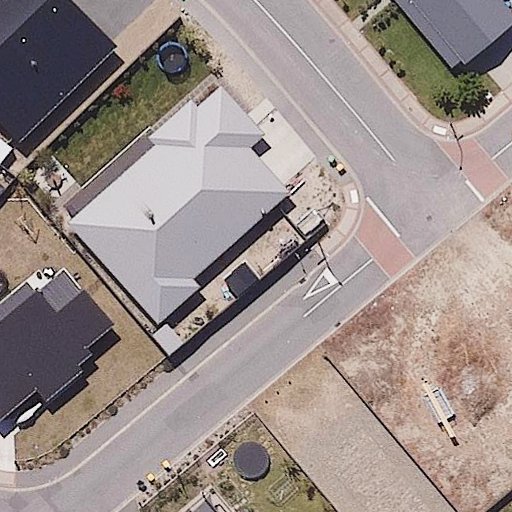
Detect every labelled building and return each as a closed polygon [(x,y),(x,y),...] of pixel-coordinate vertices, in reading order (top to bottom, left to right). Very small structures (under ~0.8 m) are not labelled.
[(0,130),(12,140),(112,43),(70,0),(1,0),(0,1),(0,130)] [(395,0),(455,73),(511,25),(511,13),(502,0),(395,0)] [(201,69),(68,192),(148,284),(284,169),(201,69)] [(0,401),(108,316),(49,236),(0,279),(0,401)] [(259,511),(253,505),(232,482),(192,511),(259,511)]
